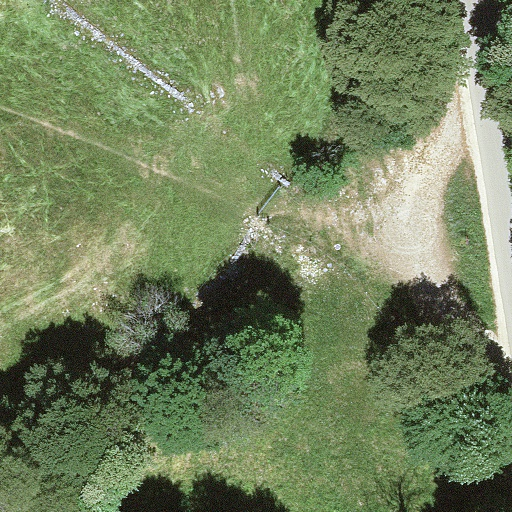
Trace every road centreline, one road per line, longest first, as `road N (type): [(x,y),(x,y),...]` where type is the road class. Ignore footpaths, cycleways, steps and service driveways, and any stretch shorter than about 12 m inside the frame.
road 1 (tertiary): [(480,0),(511,208)]
road 2 (track): [(511,375),(470,334),(399,228)]
road 3 (track): [(399,228),(438,151),(495,98)]
